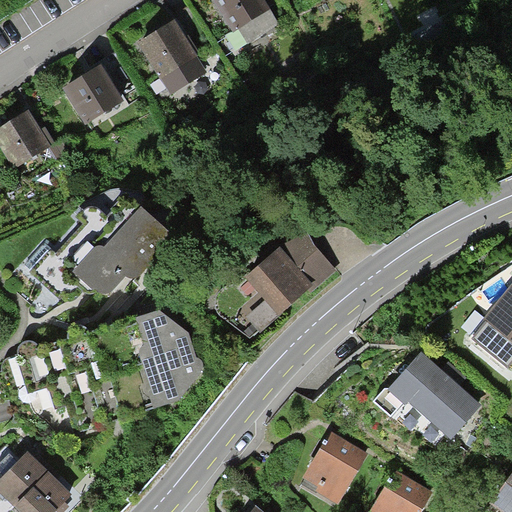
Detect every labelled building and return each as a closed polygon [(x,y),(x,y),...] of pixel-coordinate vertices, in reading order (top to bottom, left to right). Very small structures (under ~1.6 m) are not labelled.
[(214,0),(233,31),(268,9),(262,0),(214,0)] [(177,15),(136,39),(168,93),(191,79),(182,65),(200,54),(191,39),(177,15)] [(446,21),(413,38),(417,45),(450,29),(446,21)] [(100,65),(63,90),(88,128),(125,103),(113,85),(100,65)] [(28,108),(0,124),(0,142),(17,171),(53,150),(43,132),(28,108)] [(139,278),(176,238),(141,208),(106,248),(97,247),(74,273),(98,294),(110,294),(126,278),(139,278)] [(260,333),(337,271),(322,252),(305,232),(249,278),(267,301),(247,317),(260,333)] [(511,283),(483,320),(487,323),(475,338),(506,363),(511,355),(511,283)] [(71,337),(16,355),(28,394),(48,387),(55,410),(69,405),(78,433),(181,400),(202,369),(199,358),(196,356),(188,333),(156,310),(123,321),(103,327),(71,337)] [(407,402),(450,440),(481,405),(422,355),(391,390),(385,390),(374,403),(391,418),(404,403),(405,404),(407,402)] [(300,480),(336,502),(367,452),(330,430),(300,480)] [(47,471),(23,449),(0,473),(0,492),(20,511),(52,511),(60,504),(70,493),(47,471)] [(366,511),(420,511),(433,493),(398,469),(366,511)] [(503,511),(511,511),(511,472),(490,502),(503,511)]
